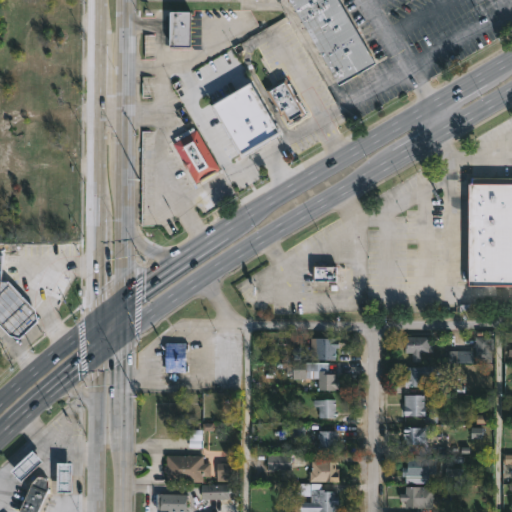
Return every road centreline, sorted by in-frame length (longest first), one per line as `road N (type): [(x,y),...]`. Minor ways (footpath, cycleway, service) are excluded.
road 1 (residential): [(511,322),(246,327),(231,320),(206,277)]
road 2 (secondary): [(95,0),(89,329)]
road 3 (secondary): [(122,304),(123,0)]
road 4 (primary): [(434,108),(226,236)]
road 5 (primary): [(206,277),(397,162)]
road 6 (residential): [(369,511),(372,327)]
road 7 (secondary): [(125,511),(123,338)]
road 8 (secondary): [(89,363),(92,511)]
road 9 (primary): [(226,236),(122,304)]
